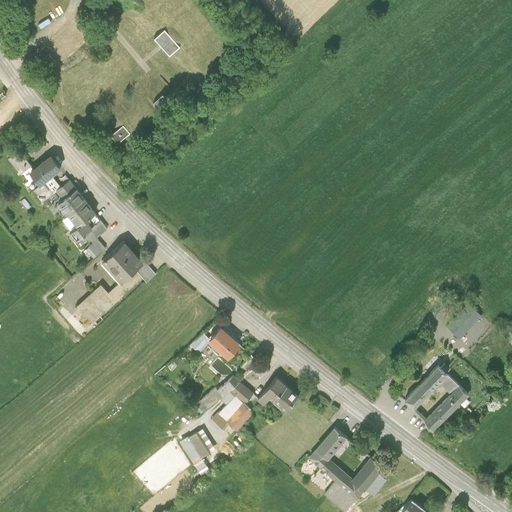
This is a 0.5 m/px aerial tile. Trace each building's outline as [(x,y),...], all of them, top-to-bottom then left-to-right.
[(179,43),(164,27),(155,35),(170,52),(179,43)] [(49,52),(44,56),(51,66),(56,63),(49,52)] [(168,96),(163,90),(153,99),(158,105),(168,96)] [(123,122),(111,132),(118,140),(130,131),(123,122)] [(31,164),(18,149),(8,157),(21,173),(31,164)] [(51,154),(30,170),(40,183),(43,181),(60,167),(61,166),(51,154)] [(69,179),(60,167),(43,181),(52,192),(57,189),(69,179)] [(63,197),(77,187),(70,178),(69,179),(57,189),(63,197)] [(40,183),(33,189),(43,200),(52,192),(43,181),(40,183)] [(85,198),(77,187),(63,197),(59,201),(68,211),(85,198)] [(94,209),(85,198),(68,211),(77,223),(94,209)] [(96,236),(108,227),(94,209),(77,223),(69,229),(81,243),(89,236),(92,240),(96,236)] [(106,246),(96,236),(92,240),(93,241),(85,248),(94,257),(106,246)] [(126,237),(101,258),(120,280),(135,266),(145,258),(126,237)] [(147,279),(156,271),(145,258),(135,266),(144,276),(147,279)] [(144,276),(135,266),(120,280),(108,291),(117,301),(144,276)] [(100,283),(75,305),(91,323),(117,301),(108,291),(100,283)] [(470,300),(446,324),(460,338),(484,314),(470,300)] [(222,322),(209,336),(211,338),(230,355),(243,341),(222,322)] [(211,338),(209,336),(204,331),(190,343),(199,351),(211,338)] [(225,371),(228,361),(215,357),(213,368),(225,371)] [(440,364),(406,398),(416,408),(440,385),(451,374),(440,364)] [(301,392),(279,373),(258,397),(256,399),(263,405),(272,396),(286,408),(301,392)] [(471,395),(451,374),(440,385),(450,394),(425,419),(436,430),(471,395)] [(232,388),(239,380),(233,375),(218,388),(215,390),(220,397),(226,403),(237,393),(232,388)] [(250,405),(258,397),(239,380),(232,388),(237,393),(250,405)] [(215,390),(218,388),(215,385),(196,402),(203,409),(220,397),(215,390)] [(250,405),(237,393),(226,403),(217,411),(237,428),(250,412),(250,405)] [(237,428),(217,411),(212,417),(230,433),(237,428)] [(334,425),(316,447),(328,457),(346,436),(334,425)] [(211,451),(198,430),(181,440),(194,461),(202,456),(211,451)] [(336,478),(323,493),(345,511),(365,487),(378,472),(384,464),(371,454),(352,477),(328,457),(316,447),(309,456),(336,478)] [(210,470),(202,456),(194,461),(202,475),(210,470)] [(386,479),(378,472),(365,487),(374,494),(386,479)] [(402,511),(428,511),(411,498),(401,511),(402,511)]
